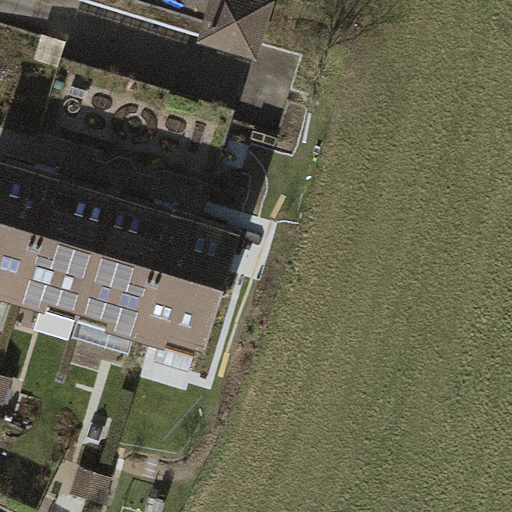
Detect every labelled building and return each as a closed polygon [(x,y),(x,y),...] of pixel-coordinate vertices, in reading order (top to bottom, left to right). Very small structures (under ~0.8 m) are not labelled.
[(250,0),(221,0),(209,43),(236,51),(250,0)] [(0,290),(24,298),(63,173),(0,153),(0,290)] [(24,298),(88,318),(127,192),(63,173),(24,298)] [(88,318),(151,337),(190,212),(127,192),(88,318)] [(151,337),(215,357),(254,231),(190,212),(151,337)] [(4,374),(0,372),(0,401),(9,404),(16,377),(4,374)] [(115,473),(83,460),(70,492),(102,505),(115,473)]
